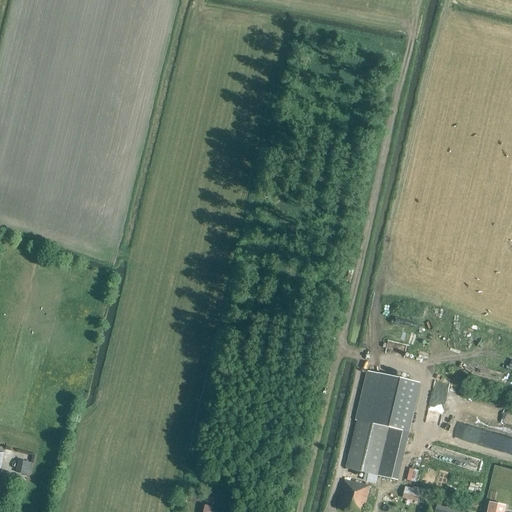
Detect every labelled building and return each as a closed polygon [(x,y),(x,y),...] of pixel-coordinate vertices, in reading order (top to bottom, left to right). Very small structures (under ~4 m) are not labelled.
[(377,476),(388,428),(357,421),(346,469),(377,476)] [(21,458),(18,471),(31,474),(34,461),(21,458)] [(365,485),(344,481),(337,509),(350,511),(363,511),(370,486),(367,486),(368,484),(365,483),(365,485)] [(419,499),(421,492),(406,488),(404,495),(419,499)] [(505,511),(506,506),(489,502),(487,511),(505,511)]
